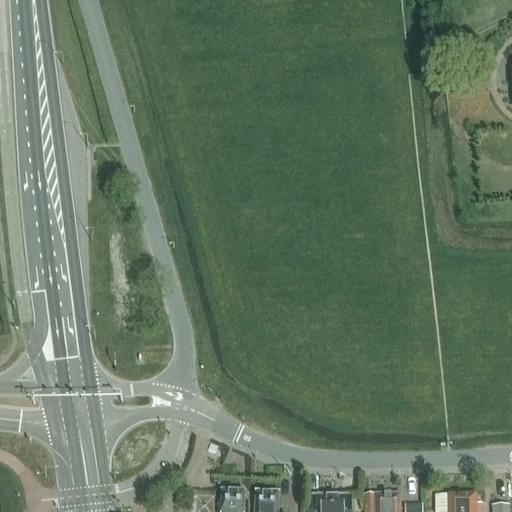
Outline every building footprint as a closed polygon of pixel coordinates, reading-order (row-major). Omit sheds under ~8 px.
[(243,511),(245,494),(221,492),(220,511),(243,511)] [(278,511),(279,495),(256,494),(254,511),(278,511)] [(448,497),(435,497),(434,511),(480,511),(481,505),(476,505),(476,495),(448,496),(448,497)] [(351,511),(351,496),(312,497),(312,511),(351,511)] [(400,511),(400,496),(374,497),(364,498),(364,511),(400,511)]
